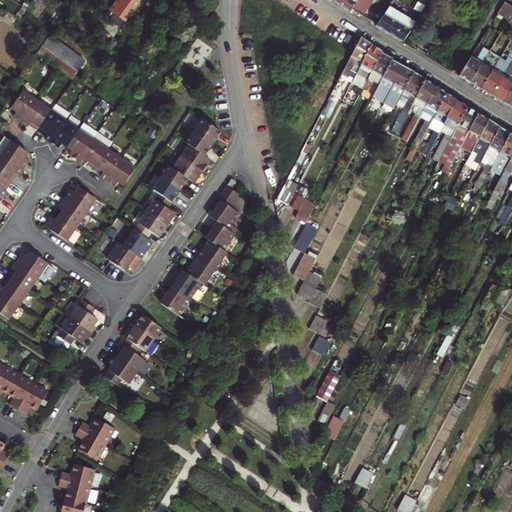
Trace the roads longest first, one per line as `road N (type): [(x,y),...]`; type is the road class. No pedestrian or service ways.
road 1 (residential): [(511,118),(317,0)]
road 2 (residential): [(245,136),(131,302)]
road 3 (residential): [(131,302),(42,446)]
road 4 (residential): [(131,302),(14,223)]
road 5 (residential): [(229,0),(228,46),(245,136)]
